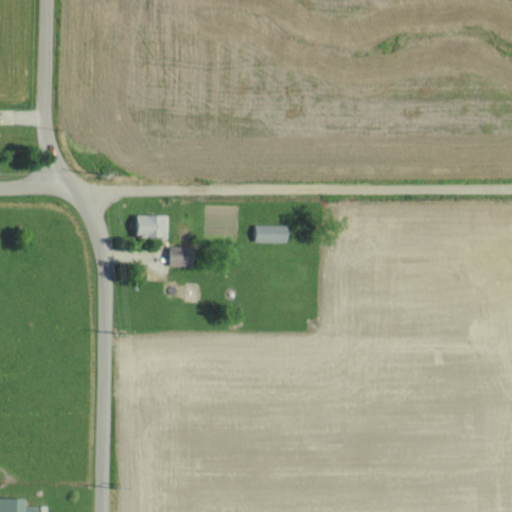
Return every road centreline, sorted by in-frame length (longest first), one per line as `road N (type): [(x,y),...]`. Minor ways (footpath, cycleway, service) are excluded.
road 1 (residential): [(100,511),(104,263),(92,212),(56,159),(47,129),(46,0)]
road 2 (residential): [(76,188),(511,186)]
